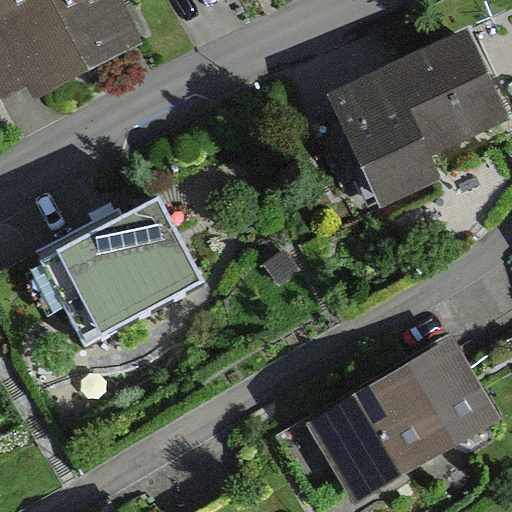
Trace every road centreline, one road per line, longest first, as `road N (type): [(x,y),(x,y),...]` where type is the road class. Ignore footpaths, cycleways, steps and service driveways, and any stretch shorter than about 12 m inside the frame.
road 1 (residential): [(511,232),(457,278),(56,511)]
road 2 (residential): [(0,184),(375,0)]
